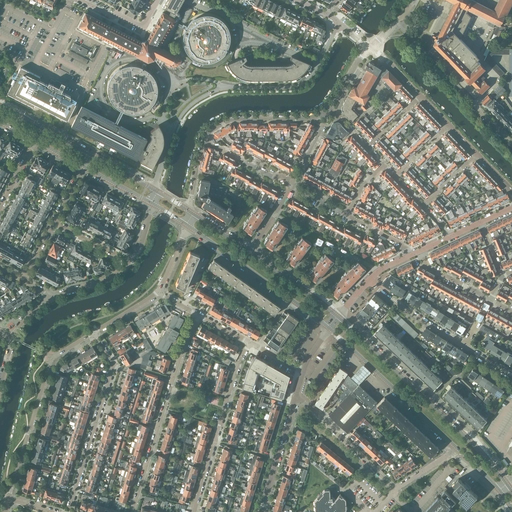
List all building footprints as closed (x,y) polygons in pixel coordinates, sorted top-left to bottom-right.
[(50,0),(47,7),(52,10),(56,0),(50,0)] [(142,7),(144,4),(136,0),(133,0),(131,4),(140,9),(141,7),(142,7)] [(166,0),(162,9),(165,8),(175,14),(178,16),(180,14),(177,12),(183,0),(166,0)] [(258,8),(261,0),(255,0),(253,4),(253,6),(258,8)] [(261,0),(258,8),(263,11),(268,0),(266,0),(261,0)] [(263,11),(269,13),(273,3),(272,2),(272,1),(268,0),(263,11)] [(344,1),(342,3),(352,10),(355,5),(347,0),(345,0),(345,1),(344,1)] [(359,0),(349,0),(355,5),(358,6),(362,10),(364,7),(357,3),(359,0)] [(496,23),(502,26),(511,4),(511,0),(499,0),(494,11),(471,0),(449,0),(455,3),(439,35),(438,35),(438,36),(437,35),(437,36),(435,34),(433,37),(436,38),(435,39),(436,39),(436,40),(437,40),(434,45),(466,78),(471,83),(477,89),(477,92),(478,93),(481,93),(482,94),(489,86),(484,81),(484,82),(482,80),(485,78),(480,74),(485,69),(466,48),(465,49),(458,41),(460,39),(474,12),(490,20),(488,25),(493,28),(496,23)] [(269,13),(274,16),(279,5),(277,5),(276,3),(275,3),(273,3),(269,13)] [(352,10),(342,3),(341,5),(340,5),(339,7),(339,8),(347,15),(348,14),(352,10)] [(140,9),(131,4),(128,9),(131,10),(130,11),(136,14),(136,13),(137,14),(138,12),(139,12),(141,9),(140,9)] [(279,5),(274,16),(279,18),(284,8),(282,7),(281,6),(280,5),(279,5)] [(86,13),(79,27),(119,47),(117,49),(123,51),(124,49),(135,55),(145,61),(144,64),(143,66),(142,68),(137,66),(131,66),(126,66),(120,69),(115,72),(112,76),(109,81),(108,87),(108,93),(110,98),(112,103),(116,108),(120,110),(121,111),(123,112),(124,112),(128,114),(134,114),(140,113),(145,111),(150,108),(153,104),(156,98),(157,93),(157,87),(156,81),(153,76),(149,72),(144,69),(146,67),(146,65),(147,62),(148,62),(154,60),(157,61),(158,57),(161,59),(160,59),(161,59),(163,60),(163,61),(164,60),(166,61),(165,64),(171,66),(173,67),(177,67),(179,64),(181,62),(181,58),(179,55),(177,54),(171,51),(170,53),(163,49),(176,25),(185,30),(183,35),(183,41),(184,46),(186,51),(189,56),(193,59),(204,63),(209,63),(215,62),(219,59),(224,55),(226,52),(226,51),(227,51),(227,50),(226,50),(226,48),(227,49),(228,48),(229,43),(230,38),(229,32),(227,27),(224,23),(220,19),(215,16),(209,15),(204,15),(198,17),(193,19),(189,23),(187,26),(186,28),(185,27),(182,26),(177,23),(179,19),(174,16),(175,14),(165,8),(163,13),(162,13),(159,20),(158,19),(155,26),(151,32),(147,40),(142,42),(141,42),(138,40),(96,19),(86,13)] [(280,18),(286,21),(291,11),(290,11),(290,10),(288,9),(287,10),(285,8),(280,18)] [(286,21),(292,24),(296,14),(296,13),(294,12),(293,12),(291,11),(286,21)] [(296,14),(292,24),(297,27),(302,17),(302,16),(301,15),(300,15),(299,15),(296,14)] [(299,25),(305,28),(309,20),(303,17),(299,25)] [(307,29),(311,30),(315,23),(309,20),(305,28),(303,32),(305,33),(307,29)] [(311,31),(317,34),(321,25),(319,24),(318,23),(317,23),(316,23),(315,23),(311,30),(311,31)] [(321,25),(317,34),(319,35),(316,40),(322,44),(325,38),(324,37),(326,33),(324,32),(325,30),(323,29),(324,27),(323,26),(322,25),(321,25)] [(74,43),(71,49),(85,56),(88,50),(74,43)] [(493,49),(490,49),(484,60),(486,62),(490,58),(493,55),(493,49)] [(86,65),(88,60),(70,51),(68,56),(86,65)] [(251,60),(251,54),(235,61),(227,64),(228,62),(225,64),(227,68),(228,70),(229,72),(231,73),(232,75),(235,77),(238,79),(240,80),(243,81),(250,82),(251,82),(286,82),(291,81),(292,81),(295,80),(297,79),(300,78),(303,76),(305,74),(308,71),(312,63),(309,62),(309,63),(291,56),(290,60),(251,60)] [(394,91),(401,84),(389,72),(383,65),(380,68),(379,68),(378,67),(377,66),(376,67),(374,65),(374,64),(372,63),(371,63),(369,62),(367,66),(366,65),(364,68),(367,70),(356,88),(353,87),(348,95),(350,96),(357,101),(364,104),(369,96),(366,94),(377,76),(382,78),(385,82),(383,84),(388,89),(390,87),(394,91)] [(76,103),(70,100),(71,97),(62,92),(61,92),(65,85),(62,83),(61,84),(51,79),(49,83),(48,85),(39,81),(41,78),(21,67),(14,79),(13,79),(11,83),(12,84),(7,94),(34,108),(35,104),(67,121),(76,103)] [(506,90),(500,84),(494,90),(497,94),(499,96),(506,90)] [(394,96),(396,98),(406,89),(402,85),(397,90),(399,93),(396,95),(394,96)] [(402,96),(404,98),(409,93),(406,89),(396,98),(398,100),(400,99),(399,98),(402,96)] [(409,93),(404,98),(400,102),(402,104),(403,103),(403,102),(406,99),(408,102),(413,97),(409,93)] [(495,96),(494,95),(493,95),(491,93),(488,95),(481,102),(486,106),(486,105),(488,107),(495,100),(499,96),(497,94),(495,96)] [(350,96),(348,95),(347,97),(342,106),(342,107),(343,107),(343,111),(343,112),(342,112),(350,120),(351,122),(353,120),(359,114),(358,114),(357,115),(355,112),(353,104),(356,100),(357,101),(350,96)] [(491,110),(492,111),(498,106),(499,105),(495,100),(488,107),(488,109),(490,110),(491,110)] [(393,101),(392,103),(397,109),(398,109),(400,111),(403,107),(398,102),(396,104),(393,101)] [(390,109),(395,115),(400,111),(398,109),(397,109),(392,103),(390,105),(392,107),(390,109)] [(409,113),(413,116),(423,107),(419,103),(414,108),(416,110),(414,113),(411,110),(409,113)] [(495,114),(496,115),(502,110),(504,108),(500,104),(499,105),(498,106),(492,111),(492,113),(494,114),(495,114)] [(142,148),(147,140),(117,124),(115,123),(82,106),(71,127),(137,160),(137,158),(141,160),(145,153),(144,152),(145,150),(142,148)] [(419,113),(421,116),(427,111),(423,107),(413,116),(414,118),(419,113)] [(385,109),(384,111),(390,117),(390,116),(392,118),(395,115),(390,109),(388,111),(385,109)] [(502,110),(496,115),(496,116),(496,117),(498,118),(499,118),(500,119),(506,114),(508,112),(507,111),(505,112),(502,110)] [(384,115),(382,117),(388,122),(392,118),(390,116),(390,117),(384,111),(382,112),(384,115)] [(419,122),(421,124),(430,114),(427,111),(421,116),(424,118),(421,121),(420,120),(419,122)] [(408,113),(404,117),(412,125),(414,123),(411,120),(413,118),(408,113)] [(426,121),(429,123),(434,118),(430,114),(421,124),(422,126),(424,124),(426,121)] [(506,114),(500,119),(500,120),(500,121),(502,123),(503,123),(504,124),(510,118),(506,114)] [(354,124),(358,129),(360,127),(360,126),(367,119),(366,117),(361,121),(359,119),(354,124)] [(378,117),(376,118),(382,124),(384,126),(388,122),(382,117),(380,119),(378,117)] [(412,125),(404,117),(400,120),(406,126),(408,123),(411,126),(412,125)] [(382,124),(376,118),(374,120),(377,122),(374,125),(380,130),(384,126),(382,124)] [(426,129),(428,131),(438,122),(434,118),(429,123),(431,126),(428,128),(426,129)] [(358,129),(362,132),(367,127),(365,125),(369,121),(367,119),(360,126),(360,127),(358,129)] [(397,124),(405,132),(406,131),(403,128),(406,126),(400,120),(397,124)] [(338,122),(335,123),(337,134),(338,133),(342,138),(348,132),(340,124),(338,122)] [(438,122),(428,131),(430,133),(431,132),(431,131),(434,129),(436,131),(441,126),(438,122)] [(309,123),(306,129),(313,132),(315,128),(313,127),(313,126),(309,123)] [(337,134),(335,123),(333,123),(331,125),(326,135),(333,139),(335,134),(337,134)] [(231,124),(227,126),(230,132),(231,133),(236,130),(233,125),(232,126),(231,124)] [(397,124),(393,128),(398,133),(400,131),(403,134),(405,132),(397,124)] [(153,168),(161,151),(161,150),(162,150),(162,149),(162,148),(163,148),(163,147),(163,146),(163,145),(163,144),(163,143),(164,143),(164,142),(164,141),(164,140),(164,139),(164,138),(164,137),(163,137),(163,136),(163,135),(163,134),(163,133),(162,133),(162,132),(162,131),(162,130),(161,130),(161,129),(161,128),(160,128),(160,127),(160,126),(159,126),(159,125),(158,125),(150,131),(151,132),(153,135),(153,139),(153,143),(152,143),(149,142),(145,150),(144,152),(145,153),(141,160),(140,162),(153,168)] [(369,129),(367,127),(362,132),(366,136),(367,135),(367,134),(375,127),(373,125),(369,129)] [(227,126),(222,129),(229,140),(233,142),(234,140),(230,139),(228,134),(230,132),(227,126)] [(372,132),(377,128),(375,127),(367,134),(367,135),(366,136),(369,140),(375,135),(372,132)] [(393,128),(389,131),(397,140),(398,138),(395,135),(398,133),(393,128)] [(218,131),(222,137),(224,136),(227,141),(232,143),(233,142),(229,140),(222,129),(218,131)] [(298,131),(310,137),(313,132),(306,129),(305,132),(300,129),(299,129),(298,131)] [(222,138),(222,137),(218,131),(214,134),(215,136),(214,137),(216,141),(222,138)] [(310,137),(298,131),(297,133),(302,136),(301,138),(307,142),(310,137)] [(397,140),(389,131),(385,135),(390,140),(393,138),(396,141),(397,140)] [(421,131),(420,132),(426,138),(428,140),(431,136),(426,131),(424,133),(421,131)] [(420,136),(418,139),(423,144),(428,140),(426,138),(420,132),(418,134),(420,136)] [(441,142),(443,144),(451,136),(447,132),(442,137),(444,140),(441,142)] [(325,137),(337,143),(338,143),(338,140),(336,140),(333,139),(326,135),(325,137)] [(347,142),(349,144),(355,139),(352,136),(350,138),(349,136),(341,144),(342,146),(347,142)] [(449,145),(455,140),(451,136),(443,144),(444,146),(447,143),(449,145)] [(239,145),(241,142),(237,140),(238,139),(236,138),(231,147),(233,147),(232,149),(236,151),(239,145)] [(294,138),(293,140),(305,147),(307,142),(301,138),(299,141),(294,138)] [(374,145),(379,150),(380,148),(388,140),(386,138),(382,143),(380,140),(374,145)] [(423,144),(418,139),(416,141),(414,138),(413,139),(412,140),(418,146),(420,147),(423,144)] [(254,153),(262,140),(260,139),(256,146),(253,144),(250,151),(254,153)] [(351,145),(353,148),(358,143),(355,139),(349,144),(344,150),(345,151),(351,145)] [(259,156),(263,149),(260,148),(264,140),(262,140),(254,153),(259,156)] [(297,145),(296,148),(302,151),(305,147),(293,140),(292,142),(297,145)] [(379,150),(382,153),(387,148),(385,146),(390,142),(388,140),(380,148),(379,150)] [(418,146),(412,140),(410,142),(413,144),(410,146),(416,152),(420,147),(418,146)] [(450,149),(446,153),(447,154),(458,144),(455,140),(449,145),(452,147),(450,149)] [(245,146),(247,143),(245,141),(242,146),(239,145),(236,151),(240,154),(241,152),(242,152),(246,146),(245,146)] [(7,154),(11,156),(16,145),(15,144),(14,143),(13,143),(10,142),(4,153),(3,152),(1,157),(2,157),(4,155),(6,156),(7,154)] [(321,143),(319,148),(325,151),(327,149),(333,152),(334,150),(328,147),(321,143)] [(351,155),(352,156),(362,147),(358,143),(353,148),(356,150),(351,155)] [(440,149),(435,143),(431,147),(439,155),(440,154),(438,151),(440,149)] [(265,157),(270,159),(272,154),(270,153),(273,148),(272,148),(273,145),(272,144),(270,147),(265,157)] [(455,150),(457,152),(462,147),(458,144),(447,154),(449,156),(455,150)] [(16,145),(11,156),(17,159),(23,149),(20,147),(19,146),(18,145),(17,146),(16,145)] [(265,157),(270,147),(268,146),(266,151),(263,149),(259,156),(263,158),(264,156),(265,157)] [(382,153),(386,158),(388,156),(396,148),(394,146),(390,150),(387,148),(382,153)] [(406,146),(404,147),(410,153),(412,155),(416,152),(410,146),(408,148),(406,146)] [(358,153),(361,155),(366,151),(362,147),(352,156),(354,158),(358,153)] [(410,153),(404,147),(402,149),(405,151),(402,154),(408,159),(412,155),(410,153)] [(439,155),(431,147),(427,151),(429,152),(432,156),(435,154),(438,157),(439,155)] [(453,160),(455,162),(466,151),(462,147),(457,152),(459,155),(453,160)] [(319,148),(316,153),(329,159),(330,157),(324,154),(325,151),(319,148)] [(386,158),(390,161),(395,156),(393,154),(397,150),(396,148),(388,156),(386,158)] [(272,163),(276,165),(279,158),(277,157),(279,152),(277,150),(274,155),(272,154),(270,159),(273,161),(272,163)] [(357,163),(358,165),(369,154),(366,151),(361,155),(363,158),(357,163)] [(466,151),(455,162),(456,163),(462,158),(464,160),(469,155),(466,151)] [(429,152),(424,157),(423,157),(427,161),(430,163),(431,162),(429,159),(432,156),(429,152)] [(316,153),(314,157),(320,160),(322,158),(328,161),(329,159),(316,153)] [(203,159),(217,163),(218,161),(210,159),(211,156),(204,154),(203,159)] [(224,163),(224,162),(228,156),(224,154),(223,156),(221,155),(218,161),(217,163),(216,165),(218,166),(221,161),(224,163)] [(366,160),(368,163),(373,158),(369,154),(358,165),(360,166),(366,160)] [(390,161),(394,165),(395,164),(395,163),(403,156),(401,154),(397,158),(395,156),(390,161)] [(281,168),(287,156),(285,155),(282,160),(279,158),(276,165),(281,168)] [(226,171),(229,165),(232,159),(228,156),(224,162),(227,164),(224,170),(226,171)] [(285,170),(289,164),(286,162),(289,157),(287,156),(281,168),(285,170)] [(395,164),(394,165),(397,169),(403,164),(401,162),(405,158),(403,156),(395,163),(395,164)] [(422,156),(418,159),(426,167),(428,166),(425,163),(427,161),(423,157),(424,157),(422,156)] [(34,168),(37,170),(43,160),(42,160),(42,158),(41,158),(39,158),(38,157),(37,159),(36,158),(29,171),(32,172),(34,168)] [(320,160),(314,157),(311,163),(321,168),(324,163),(321,161),(320,160)] [(329,172),(337,177),(347,159),(342,157),(341,159),(337,157),(329,172)] [(373,158),(368,163),(367,163),(370,166),(366,170),(368,172),(375,164),(374,163),(376,161),(373,158)] [(426,167),(418,159),(415,163),(420,168),(422,166),(425,169),(426,167)] [(43,160),(37,170),(41,172),(39,176),(41,177),(48,165),(47,164),(48,162),(46,162),(46,160),(44,160),(43,160)] [(289,164),(285,170),(289,172),(290,170),(292,171),(297,161),(294,160),(292,165),(289,164)] [(448,161),(446,163),(452,169),(453,168),(454,170),(458,167),(453,161),(451,163),(448,161)] [(470,172),(471,173),(479,165),(475,161),(470,166),(473,169),(470,172)] [(447,167),(445,169),(449,173),(450,174),(454,170),(453,168),(452,169),(446,163),(445,164),(447,167)] [(209,166),(208,166),(202,164),(201,168),(203,169),(202,171),(213,173),(214,171),(208,170),(209,166)] [(53,165),(47,177),(46,178),(47,178),(46,180),(48,181),(50,176),(54,178),(59,168),(58,168),(58,167),(56,166),(56,167),(53,165)] [(475,171),(478,174),(483,169),(479,165),(471,173),(472,174),(475,171)] [(8,177),(10,173),(0,168),(0,174),(6,178),(7,176),(8,177)] [(65,171),(59,168),(54,178),(53,179),(56,180),(56,179),(59,181),(65,171)] [(359,168),(354,173),(360,178),(363,175),(361,173),(362,172),(359,168)] [(232,176),(236,178),(236,177),(239,171),(235,169),(234,171),(233,170),(232,172),(228,180),(230,181),(232,176)] [(403,175),(407,179),(409,177),(408,177),(414,171),(413,169),(410,172),(408,169),(403,175)] [(438,172),(440,174),(444,178),(449,173),(445,169),(442,172),(440,170),(438,172)] [(477,179),(478,181),(486,173),(483,169),(478,174),(480,176),(477,179)] [(58,183),(64,186),(65,184),(70,175),(65,171),(59,181),(58,183)] [(244,173),(239,171),(236,177),(239,179),(235,186),(237,187),(244,173)] [(384,180),(389,175),(385,171),(384,173),(382,171),(375,179),(377,182),(381,178),(384,180)] [(410,183),(416,178),(413,175),(416,173),(414,171),(408,177),(409,177),(407,179),(410,183)] [(307,182),(312,184),(318,173),(316,172),(313,177),(311,175),(307,182)] [(312,184),(317,187),(320,180),(318,179),(321,173),(319,172),(318,173),(312,184)] [(242,180),(245,182),(248,176),(244,173),(237,187),(238,188),(242,180)] [(463,173),(459,176),(467,185),(469,183),(466,180),(468,178),(463,173)] [(483,179),(485,181),(490,176),(486,173),(478,181),(480,182),(483,179)] [(435,174),(433,175),(439,181),(440,181),(441,183),(445,179),(444,178),(440,174),(438,176),(435,174)] [(380,187),(381,188),(392,178),(389,175),(384,180),(386,181),(380,187)] [(439,181),(433,175),(432,177),(434,179),(432,182),(437,187),(441,183),(440,181),(439,181)] [(455,180),(457,181),(460,185),(463,183),(466,186),(467,185),(459,176),(455,180)] [(484,187),(485,188),(494,180),(490,176),(485,181),(487,184),(484,187)] [(322,187),(323,188),(328,178),(326,177),(323,182),(320,180),(317,187),(321,189),(322,187)] [(410,183),(414,187),(416,185),(422,179),(420,177),(418,180),(416,178),(410,183)] [(26,181),(24,184),(31,188),(37,191),(38,189),(35,187),(35,186),(33,185),(34,182),(32,180),(27,178),(26,179),(25,180),(26,181)] [(323,188),(329,191),(332,187),(328,184),(330,179),(328,178),(323,188)] [(389,184),(391,187),(396,182),(392,178),(381,188),(383,190),(389,184)] [(414,187),(418,191),(423,185),(421,183),(424,181),(422,179),(416,185),(414,187)] [(202,205),(228,222),(233,214),(229,211),(231,208),(228,206),(226,210),(209,199),(209,198),(208,197),(208,196),(224,199),(228,199),(228,200),(231,201),(230,202),(233,202),(233,204),(236,204),(236,205),(240,206),(241,200),(237,199),(238,198),(235,198),(235,197),(232,196),(232,195),(229,194),(229,193),(226,193),(226,190),(224,189),(224,188),(209,185),(210,182),(201,180),(197,195),(200,196),(201,197),(201,199),(204,201),(202,205)] [(494,180),(485,188),(487,190),(490,187),(492,189),(497,184),(494,180)] [(252,193),(254,194),(259,184),(253,181),(250,185),(254,188),(252,193)] [(457,181),(452,186),(455,190),(457,192),(459,191),(457,189),(460,185),(457,181)] [(83,193),(86,195),(92,185),(88,183),(88,184),(85,182),(78,196),(80,198),(83,193)] [(399,186),(396,182),(391,187),(393,189),(387,194),(389,196),(399,186)] [(262,192),(262,191),(265,185),(261,183),(260,185),(259,184),(254,194),(256,195),(258,190),(262,192)] [(22,187),(21,189),(28,193),(35,196),(34,195),(35,194),(29,191),(31,188),(24,184),(23,185),(22,186),(22,187)] [(92,185),(86,195),(90,197),(87,201),(89,203),(91,199),(97,188),(97,189),(95,188),(95,187),(92,185)] [(261,200),(263,201),(270,187),(265,185),(262,191),(265,193),(261,200)] [(369,185),(366,188),(371,193),(374,191),(378,195),(380,193),(372,185),(370,186),(369,185)] [(418,191),(422,195),(424,193),(423,193),(429,187),(428,185),(425,187),(423,185),(418,191)] [(450,185),(447,188),(455,198),(457,196),(453,192),(455,190),(452,186),(450,185)] [(333,196),(338,199),(344,187),(342,186),(340,191),(337,189),(333,196)] [(398,194),(403,189),(399,186),(389,196),(390,197),(396,192),(398,194)] [(270,187),(263,201),(264,202),(268,194),(271,196),(274,190),(270,187)] [(338,199),(343,201),(346,195),(344,193),(346,188),(344,187),(338,199)] [(424,193),(422,195),(425,198),(431,193),(429,191),(431,188),(429,187),(423,193),(424,193)] [(97,188),(91,199),(96,202),(94,205),(93,205),(91,208),(95,210),(96,208),(99,203),(97,202),(102,192),(100,191),(101,190),(97,188)] [(366,188),(362,194),(369,198),(371,193),(366,188)] [(455,198),(447,188),(443,192),(448,197),(450,195),(454,199),(455,198)] [(20,192),(18,195),(25,198),(31,201),(32,199),(27,196),(28,193),(21,189),(20,190),(19,191),(20,192)] [(50,192),(48,195),(55,199),(56,199),(57,197),(57,196),(58,194),(48,189),(47,191),(50,192)] [(396,204),(401,198),(407,193),(403,189),(398,194),(400,196),(394,202),(396,204)] [(274,190),(271,196),(274,198),(271,203),(273,205),(279,195),(277,194),(278,192),(274,190)] [(346,195),(343,201),(347,203),(348,201),(349,202),(355,192),(352,191),(349,196),(346,195)] [(502,191),(499,192),(503,200),(504,200),(505,202),(509,200),(506,193),(503,194),(502,191)] [(499,196),(496,198),(499,204),(505,202),(504,200),(503,200),(499,192),(497,193),(499,196)] [(407,193),(401,198),(404,201),(400,205),(401,207),(409,199),(408,198),(410,196),(407,193)] [(47,197),(45,200),(52,204),(53,204),(54,202),(54,201),(55,199),(48,195),(45,194),(44,196),(47,197)] [(102,204),(107,207),(112,197),(112,196),(109,194),(109,195),(107,194),(102,204)] [(369,198),(362,194),(360,198),(362,199),(361,201),(371,206),(372,204),(367,201),(369,198)] [(17,198),(16,199),(23,203),(26,205),(27,202),(24,201),(25,198),(18,195),(17,195),(16,197),(17,198)] [(492,196),(490,197),(493,205),(494,204),(495,206),(499,204),(496,198),(493,199),(492,196)] [(112,197),(107,207),(103,214),(106,216),(107,214),(107,213),(107,212),(109,208),(112,210),(118,200),(117,200),(118,199),(115,197),(114,198),(112,197)] [(489,201),(486,202),(488,207),(489,209),(495,206),(494,204),(493,205),(490,197),(487,198),(489,201)] [(431,204),(435,208),(437,206),(436,206),(442,200),(441,198),(438,201),(436,199),(431,204)] [(14,203),(13,205),(23,210),(25,211),(25,210),(24,209),(24,208),(21,206),(23,203),(16,199),(15,200),(14,202),(14,203)] [(44,202),(42,206),(49,209),(50,209),(51,209),(51,207),(51,206),(52,204),(45,200),(42,199),(41,201),(44,202)] [(118,200),(112,210),(118,213),(123,203),(121,202),(122,201),(118,199),(118,200)] [(293,208),(297,202),(293,200),(292,202),(290,201),(285,211),(287,212),(290,207),(293,208)] [(411,208),(416,203),(413,200),(411,201),(410,200),(402,208),(404,209),(408,205),(411,208)] [(444,202),(442,200),(436,206),(437,206),(435,208),(438,212),(444,206),(442,204),(444,202)] [(74,207),(73,209),(80,213),(84,215),(85,213),(81,211),(83,208),(81,206),(82,204),(77,201),(76,204),(75,204),(74,206),(74,207)] [(451,202),(449,201),(444,206),(438,212),(442,215),(447,210),(445,208),(451,202)] [(488,207),(486,202),(484,203),(483,201),(479,203),(482,210),(488,207)] [(293,215),(295,216),(301,204),(297,202),(293,208),(296,209),(293,215)] [(420,207),(416,203),(411,208),(413,210),(407,216),(409,217),(420,207)] [(482,210),(479,203),(476,205),(477,206),(473,208),(476,213),(482,210)] [(49,209),(42,206),(40,204),(39,206),(42,207),(40,211),(47,215),(49,212),(48,211),(49,209)] [(306,207),(301,204),(295,216),(297,217),(300,211),(302,213),(306,207)] [(10,210),(10,211),(17,214),(19,211),(22,213),(23,210),(13,205),(11,207),(10,208),(10,209),(10,210)] [(358,214),(363,217),(369,206),(366,205),(365,207),(366,207),(364,209),(362,208),(358,214)] [(126,211),(131,214),(138,217),(140,212),(136,209),(135,208),(134,208),(133,208),(130,206),(128,210),(124,207),(123,209),(126,211)] [(257,206),(250,217),(259,223),(267,211),(261,207),(260,208),(257,206)] [(363,217),(368,219),(371,213),(368,211),(370,209),(371,207),(369,206),(363,217)] [(469,216),(476,213),(473,208),(470,210),(468,206),(465,207),(467,211),(469,216)] [(409,217),(410,218),(416,213),(418,215),(423,210),(420,207),(409,217)] [(462,207),(459,208),(464,218),(465,220),(470,218),(469,216),(467,211),(464,212),(462,207)] [(460,223),(465,220),(464,218),(459,208),(457,209),(460,214),(457,216),(460,223)] [(47,215),(40,211),(38,214),(30,209),(29,212),(33,215),(34,214),(36,215),(35,216),(36,217),(37,216),(44,219),(45,217),(46,217),(47,215)] [(70,213),(83,221),(84,219),(79,216),(80,213),(73,209),(72,209),(71,211),(72,212),(71,214),(70,213)] [(373,219),(374,220),(378,213),(379,211),(377,209),(374,214),(371,213),(368,219),(371,222),(373,219)] [(418,215),(420,218),(416,222),(418,224),(426,216),(425,215),(426,213),(423,210),(418,215)] [(7,215),(14,219),(16,216),(20,219),(20,218),(21,219),(22,217),(21,217),(17,214),(10,211),(9,212),(8,213),(7,214),(7,215)] [(310,212),(308,216),(312,218),(309,224),(311,225),(316,215),(310,212)] [(456,225),(460,223),(457,216),(454,217),(452,212),(449,213),(454,223),(455,223),(456,225)] [(83,221),(70,213),(67,219),(75,223),(80,226),(80,225),(79,224),(82,225),(81,226),(84,228),(87,222),(84,221),(83,221)] [(454,223),(449,213),(447,214),(450,219),(447,220),(450,227),(456,225),(455,223),(454,223)] [(138,218),(139,218),(138,217),(131,214),(128,219),(136,223),(137,221),(138,221),(139,219),(138,218)] [(319,223),(319,222),(323,216),(319,214),(318,216),(316,215),(311,225),(313,226),(316,221),(319,223)] [(4,220),(11,224),(13,221),(15,223),(15,222),(17,224),(18,223),(18,224),(19,222),(18,221),(16,221),(14,219),(7,215),(6,217),(5,218),(4,219),(4,220)] [(35,220),(33,223),(40,227),(41,226),(42,225),(42,224),(44,219),(37,216),(36,217),(35,216),(34,218),(34,219),(35,220)] [(90,229),(94,222),(91,221),(93,217),(91,216),(86,227),(87,228),(88,229),(89,230),(90,229)] [(100,234),(100,235),(104,227),(101,226),(106,217),(104,216),(100,223),(99,225),(95,232),(97,233),(97,234),(99,235),(100,234)] [(320,232),(327,218),(323,216),(319,222),(322,223),(318,231),(320,232)] [(259,223),(250,217),(242,228),(246,230),(245,231),(251,235),(259,223)] [(507,217),(502,220),(505,227),(508,225),(510,229),(511,228),(510,224),(507,217)] [(328,227),(332,221),(327,218),(320,232),(322,232),(325,226),(328,227)] [(95,232),(99,225),(100,223),(97,221),(98,220),(96,219),(94,222),(90,229),(92,230),(93,231),(94,232),(95,232)] [(136,223),(128,219),(124,225),(132,229),(134,226),(135,226),(136,224),(136,223)] [(2,225),(11,230),(13,227),(18,230),(19,228),(11,224),(4,220),(3,222),(2,223),(2,224),(2,225)] [(502,220),(497,222),(500,229),(502,233),(504,232),(502,228),(505,227),(502,220)] [(30,228),(37,232),(38,232),(39,231),(39,230),(39,229),(40,227),(33,223),(29,221),(28,223),(32,225),(30,228)] [(278,221),(271,232),(280,238),(288,226),(282,222),(281,223),(278,221)] [(383,229),(385,226),(386,224),(385,224),(380,221),(377,228),(381,230),(382,228),(383,229)] [(388,231),(393,233),(400,222),(398,221),(395,226),(392,224),(388,231)] [(393,233),(398,236),(402,229),(399,228),(402,223),(400,222),(393,233)] [(497,222),(492,224),(497,236),(499,235),(497,230),(500,229),(497,222)] [(105,237),(109,230),(106,228),(108,225),(106,224),(104,227),(100,235),(102,235),(102,236),(104,237),(105,237)] [(427,224),(424,225),(430,237),(435,235),(432,228),(429,229),(427,224)] [(497,236),(492,224),(487,227),(490,234),(493,232),(495,237),(497,236)] [(11,230),(2,225),(1,227),(0,227),(0,231),(6,234),(8,231),(14,234),(15,233),(11,230)] [(425,231),(422,232),(425,239),(430,237),(424,225),(422,226),(425,231)] [(24,231),(28,233),(35,237),(36,236),(37,235),(37,234),(37,232),(30,228),(26,226),(24,231)] [(109,230),(105,237),(107,238),(107,239),(109,240),(110,240),(114,233),(111,231),(113,227),(111,226),(109,230)] [(335,238),(337,239),(342,229),(336,226),(334,230),(338,232),(335,238)] [(402,229),(398,236),(402,238),(403,236),(404,237),(410,227),(407,226),(404,231),(402,229)] [(344,236),(345,236),(348,229),(344,228),(343,230),(342,229),(337,239),(339,240),(342,235),(344,236)] [(417,228),(415,229),(421,241),(425,239),(422,232),(419,234),(417,228)] [(24,237),(25,238),(32,242),(33,241),(34,240),(34,239),(35,237),(21,229),(20,230),(22,231),(21,232),(26,234),(24,237)] [(344,244),(346,245),(353,232),(348,229),(345,236),(348,237),(344,244)] [(415,236),(412,237),(416,244),(421,241),(415,229),(413,230),(415,236)] [(123,232),(122,235),(130,240),(130,239),(131,237),(132,237),(133,235),(132,234),(133,234),(125,230),(124,233),(123,232)] [(478,239),(477,239),(479,244),(482,243),(479,239),(483,237),(480,230),(474,233),(478,239)] [(280,238),(271,232),(263,243),(267,245),(266,246),(272,250),(280,238)] [(351,239),(354,241),(357,235),(353,232),(346,245),(348,246),(351,239)] [(469,235),(473,242),(475,246),(477,245),(475,241),(477,239),(478,239),(474,233),(469,235)] [(25,238),(24,237),(18,234),(17,236),(22,239),(20,242),(29,247),(30,246),(31,246),(31,245),(31,244),(32,242),(25,238)] [(65,243),(67,239),(58,235),(56,238),(57,239),(56,241),(66,246),(65,247),(69,249),(71,251),(74,245),(71,243),(70,245),(65,243)] [(122,235),(120,237),(121,238),(120,240),(128,245),(129,245),(131,242),(130,242),(130,241),(130,240),(122,235)] [(365,242),(368,244),(371,237),(367,235),(366,237),(365,237),(360,246),(362,248),(365,242)] [(464,237),(470,248),(472,248),(470,243),(473,242),(469,235),(464,237)] [(416,244),(412,237),(407,239),(409,244),(411,243),(412,245),(416,244)] [(460,240),(463,246),(466,245),(468,249),(470,248),(464,237),(460,240)] [(493,240),(495,246),(506,241),(505,239),(501,241),(500,237),(493,240)] [(302,238),(294,248),(302,255),(311,243),(306,239),(305,240),(302,238)] [(125,250),(128,245),(119,240),(118,242),(119,243),(117,246),(125,250)] [(455,242),(460,253),(462,252),(460,248),(463,246),(460,240),(455,242)] [(495,246),(497,250),(504,248),(503,245),(507,243),(506,241),(495,246)] [(458,254),(460,253),(455,242),(450,244),(453,251),(456,250),(458,254)] [(4,258),(9,248),(11,245),(9,243),(7,247),(4,245),(0,252),(0,256),(2,257),(4,258)] [(52,246),(51,248),(59,253),(61,254),(62,250),(64,251),(65,249),(55,243),(53,246),(52,246)] [(382,244),(380,245),(386,258),(391,255),(388,248),(385,250),(382,244)] [(450,252),(453,251),(450,244),(445,247),(450,258),(452,257),(450,252)] [(381,252),(378,253),(381,260),(386,258),(380,245),(378,246),(381,252)] [(9,248),(4,258),(7,260),(8,259),(10,260),(14,253),(16,248),(14,246),(12,250),(9,248)] [(76,256),(80,248),(80,247),(78,246),(77,247),(75,246),(71,254),(73,255),(74,254),(76,255),(76,256)] [(504,248),(497,250),(499,256),(506,253),(505,250),(509,248),(508,246),(504,248)] [(15,263),(19,256),(16,254),(17,253),(16,253),(19,248),(17,247),(16,248),(14,253),(10,260),(12,262),(11,262),(14,264),(15,263)] [(440,249),(443,256),(446,254),(448,259),(450,258),(445,247),(440,249)] [(59,253),(51,248),(50,251),(50,252),(49,254),(59,260),(60,258),(57,256),(59,253)] [(80,259),(81,259),(85,251),(85,250),(83,249),(82,249),(80,248),(76,256),(78,258),(79,257),(81,258),(80,259)] [(294,248),(286,258),(289,261),(288,262),(293,266),(302,255),(294,248)] [(478,258),(482,256),(489,253),(487,248),(480,250),(481,254),(477,255),(478,258)] [(435,251),(438,258),(441,257),(443,261),(445,260),(443,256),(440,249),(435,251)] [(19,256),(15,263),(17,265),(18,266),(19,267),(20,266),(21,267),(25,259),(21,257),(24,252),(22,250),(19,256)] [(85,261),(85,262),(90,253),(89,252),(88,251),(87,252),(85,251),(81,259),(83,260),(83,259),(86,260),(85,261)] [(438,258),(435,251),(430,254),(433,260),(436,259),(438,263),(440,262),(438,258)] [(190,253),(183,269),(192,273),(199,256),(190,252),(189,253),(190,253)] [(95,256),(94,256),(94,255),(93,254),(92,254),(90,253),(85,262),(88,263),(88,262),(91,263),(94,258),(95,256)] [(381,260),(378,253),(372,256),(373,257),(370,258),(372,262),(376,260),(377,262),(381,260)] [(491,258),(489,253),(482,256),(483,259),(479,261),(480,263),(491,258)] [(324,271),(325,271),(334,260),(329,256),(328,257),(325,254),(316,264),(324,271)] [(46,259),(45,261),(56,267),(57,265),(54,263),(56,260),(48,256),(47,256),(46,258),(46,259)] [(109,264),(110,263),(101,259),(98,264),(106,267),(107,268),(108,267),(109,266),(110,265),(109,264)] [(208,268),(221,277),(227,269),(214,260),(208,268)] [(360,265),(357,262),(348,271),(356,279),(366,269),(361,264),(360,265)] [(411,262),(406,265),(410,273),(412,272),(411,271),(414,269),(411,262)] [(450,272),(453,265),(454,264),(452,262),(450,266),(446,264),(444,269),(450,272)] [(453,265),(450,272),(455,275),(461,264),(459,263),(456,267),(453,265)] [(490,270),(495,268),(493,263),(486,266),(487,269),(486,270),(485,269),(482,270),(483,273),(484,273),(485,275),(488,273),(487,272),(490,270)] [(36,275),(41,278),(45,270),(42,268),(43,265),(41,264),(36,275)] [(106,267),(98,264),(97,266),(93,268),(95,274),(103,271),(103,270),(105,269),(106,268),(106,267)] [(325,271),(324,271),(316,264),(308,274),(311,277),(310,278),(315,282),(325,271)] [(463,265),(461,264),(455,275),(460,277),(462,273),(463,271),(460,269),(463,265)] [(462,273),(467,276),(470,269),(473,265),(471,264),(468,268),(465,267),(463,271),(462,273)] [(406,265),(401,267),(404,274),(407,272),(408,274),(410,273),(406,265)] [(45,270),(41,278),(43,279),(44,280),(46,281),(50,273),(47,271),(48,268),(47,267),(45,270)] [(404,274),(401,267),(396,269),(399,276),(402,275),(403,277),(405,276),(404,274)] [(422,277),(426,270),(420,267),(417,272),(421,274),(420,276),(422,277)] [(477,268),(475,267),(473,271),(470,269),(467,276),(471,279),(477,268)] [(479,269),(477,268),(471,279),(476,281),(480,275),(477,273),(479,269)] [(176,284),(175,286),(185,290),(192,273),(183,269),(176,285),(176,284)] [(221,277),(235,287),(240,279),(227,269),(221,277)] [(426,281),(431,273),(426,270),(422,277),(425,279),(424,280),(426,281)] [(480,275),(476,281),(481,284),(482,281),(483,281),(485,277),(482,276),(483,273),(482,270),(480,275)] [(347,288),(356,279),(348,271),(339,280),(347,288)] [(49,282),(52,283),(57,273),(55,272),(53,274),(50,273),(46,281),(48,282),(49,282)] [(72,281),(70,273),(67,273),(67,272),(64,273),(66,282),(68,281),(68,282),(72,281)] [(59,274),(57,273),(52,283),(56,286),(57,285),(58,286),(59,286),(60,286),(61,285),(61,284),(60,284),(60,283),(62,279),(57,277),(59,274)] [(433,280),(434,280),(436,276),(431,273),(426,281),(428,282),(429,281),(432,282),(433,280)] [(388,279),(387,278),(381,285),(391,290),(395,284),(396,282),(397,283),(399,279),(396,278),(391,275),(388,279)] [(1,285),(0,285),(0,288),(1,289),(2,286),(6,288),(10,281),(10,280),(9,279),(7,278),(6,279),(5,278),(1,285)] [(479,288),(484,290),(487,284),(489,281),(490,279),(488,278),(485,283),(483,281),(482,281),(481,284),(479,288)] [(235,287),(248,297),(254,289),(240,279),(235,287)] [(337,298),(347,288),(339,280),(330,290),(333,292),(332,293),(337,298)] [(438,282),(434,280),(433,280),(432,282),(430,286),(433,288),(430,292),(433,293),(435,289),(438,282)] [(443,285),(438,282),(435,289),(438,290),(435,295),(437,296),(440,291),(443,285)] [(391,290),(396,294),(401,287),(395,284),(391,290)] [(487,284),(484,290),(488,293),(492,286),(487,284)] [(440,291),(442,293),(440,297),(442,298),(448,287),(443,285),(440,291)] [(30,299),(23,289),(23,288),(22,287),(21,286),(20,286),(22,290),(23,292),(20,294),(25,302),(29,299),(30,299)] [(404,298),(409,291),(406,289),(406,290),(401,287),(396,294),(402,297),(404,298)] [(453,290),(448,287),(442,298),(444,299),(446,295),(449,297),(453,290)] [(23,289),(30,299),(35,295),(35,293),(25,288),(23,289)] [(201,299),(205,293),(197,288),(195,293),(197,294),(196,297),(201,299)] [(254,289),(248,297),(262,307),(267,299),(254,289)] [(449,297),(447,301),(449,302),(451,298),(454,299),(458,293),(453,290),(449,297)] [(506,302),(508,298),(509,296),(509,295),(506,294),(507,292),(505,291),(504,293),(501,300),(506,302)] [(18,295),(15,297),(20,305),(25,302),(20,294),(18,292),(17,293),(18,295)] [(206,302),(210,296),(205,292),(205,293),(201,299),(201,300),(206,302)] [(457,306),(459,302),(462,295),(458,293),(454,299),(457,301),(455,305),(457,306)] [(375,294),(363,309),(357,316),(365,323),(364,323),(370,329),(391,308),(375,294)] [(13,299),(10,301),(14,308),(20,305),(15,297),(13,295),(11,296),(13,299)] [(206,302),(212,306),(216,299),(210,296),(210,295),(210,296),(206,302)] [(414,304),(418,297),(416,296),(415,297),(412,295),(411,296),(408,301),(414,304)] [(461,309),(464,305),(464,304),(467,298),(462,295),(459,302),(462,303),(459,308),(461,309)] [(419,308),(423,301),(424,300),(420,298),(418,297),(414,304),(419,308)] [(8,302),(5,304),(4,304),(9,311),(14,308),(10,301),(8,298),(6,299),(8,302)] [(466,311),(469,307),(468,307),(472,301),(467,298),(464,304),(464,305),(467,306),(464,310),(466,311)] [(267,299),(262,307),(272,314),(272,315),(274,316),(280,307),(267,299)] [(3,305),(0,306),(0,307),(4,315),(9,311),(4,304),(5,304),(3,301),(1,302),(3,305)] [(424,311),(429,304),(427,302),(426,303),(423,301),(419,308),(424,311)] [(472,312),(473,310),(477,303),(472,301),(468,307),(469,307),(471,309),(470,310),(472,312)] [(430,314),(433,308),(430,306),(431,305),(429,304),(424,311),(430,314)] [(141,315),(143,317),(136,322),(141,330),(145,327),(147,330),(153,326),(151,324),(159,318),(161,321),(167,317),(165,315),(170,312),(169,311),(170,309),(163,305),(158,308),(156,306),(157,306),(156,306),(152,309),(153,308),(154,310),(143,317),(142,315),(141,315)] [(209,313),(215,316),(218,309),(213,306),(209,313)] [(234,317),(230,324),(235,327),(239,320),(241,318),(238,316),(241,310),(243,308),(240,306),(239,309),(237,312),(236,315),(234,317)] [(435,318),(439,310),(437,309),(437,310),(433,308),(430,314),(435,318)] [(215,316),(220,319),(224,312),(218,309),(215,316)] [(435,318),(440,321),(444,315),(441,313),(441,312),(439,310),(435,318)] [(486,316),(490,319),(494,312),(489,310),(486,316)] [(220,319),(225,322),(229,315),(224,312),(220,319)] [(268,342),(267,344),(277,351),(298,320),(289,314),(288,315),(284,312),(264,340),(268,342)] [(490,319),(489,321),(491,323),(492,320),(495,321),(499,315),(494,312),(490,319)] [(230,313),(229,315),(225,322),(230,324),(234,317),(236,315),(234,314),(233,315),(230,313)] [(156,348),(165,353),(174,337),(176,338),(176,337),(174,336),(184,320),(174,314),(165,331),(164,330),(164,331),(165,331),(156,348)] [(447,317),(444,315),(440,321),(445,324),(450,317),(448,316),(447,317)] [(498,328),(503,318),(499,315),(495,321),(498,323),(496,327),(498,328)] [(452,318),(450,317),(445,324),(451,328),(455,322),(451,319),(452,318)] [(239,320),(235,327),(241,330),(245,323),(246,321),(244,320),(241,318),(239,320)] [(505,327),(508,320),(503,318),(498,328),(499,329),(502,325),(505,327)] [(451,328),(456,331),(461,324),(459,323),(458,324),(455,322),(451,328)] [(241,330),(246,333),(250,326),(245,323),(241,330)] [(374,333),(386,345),(395,336),(383,324),(374,333)] [(461,324),(456,331),(462,335),(462,334),(465,328),(462,326),(463,325),(461,324)] [(126,328),(125,328),(132,340),(134,338),(132,335),(135,334),(134,331),(134,330),(133,328),(132,329),(130,325),(129,326),(129,325),(126,327),(126,328)] [(246,333),(251,336),(255,329),(250,326),(246,333)] [(492,335),(494,332),(482,326),(480,330),(487,333),(488,333),(492,335)] [(197,334),(203,337),(207,330),(206,329),(207,329),(204,327),(204,328),(201,327),(197,334)] [(123,329),(119,331),(124,339),(127,337),(130,341),(132,340),(125,328),(123,329)] [(424,338),(426,339),(431,332),(425,328),(425,329),(421,335),(425,337),(424,338)] [(255,329),(251,336),(257,339),(260,332),(255,329)] [(203,337),(208,340),(212,333),(207,330),(203,337)] [(116,334),(115,335),(122,346),(124,345),(121,341),(124,339),(119,331),(116,333),(116,334)] [(429,339),(432,341),(436,335),(431,332),(426,339),(429,340),(429,339)] [(208,340),(213,343),(217,336),(212,333),(208,340)] [(122,346),(115,335),(109,338),(111,341),(111,342),(112,344),(113,343),(115,346),(118,344),(119,348),(122,346)] [(437,346),(442,339),(436,335),(432,341),(436,344),(435,345),(437,346)] [(213,343),(218,346),(222,339),(217,336),(213,343)] [(407,347),(395,336),(386,345),(398,356),(407,347)] [(493,345),(495,342),(491,339),(491,338),(488,336),(483,343),(485,343),(483,346),(484,347),(483,347),(487,349),(488,349),(489,350),(493,345)] [(143,344),(148,352),(152,349),(146,339),(142,341),(143,344)] [(218,346),(224,349),(228,341),(222,339),(218,346)] [(440,346),(443,348),(447,342),(442,339),(437,346),(439,347),(440,346)] [(224,349),(229,352),(233,344),(228,341),(224,349)] [(446,351),(448,353),(452,345),(447,342),(443,348),(446,350),(446,351)] [(233,344),(229,352),(234,355),(238,347),(233,344)] [(450,353),(454,355),(458,349),(452,345),(448,353),(450,354),(450,353)] [(489,351),(495,354),(499,347),(497,346),(496,347),(493,345),(489,350),(489,351)] [(93,347),(87,350),(92,358),(97,354),(93,347)] [(398,356),(410,367),(419,358),(407,347),(398,356)] [(495,354),(500,358),(504,351),(500,349),(501,348),(499,347),(495,354)] [(120,357),(122,361),(130,356),(128,353),(132,351),(131,349),(120,355),(121,357),(120,357)] [(191,352),(190,352),(189,358),(196,360),(198,361),(200,353),(200,352),(196,350),(194,350),(192,349),(191,352)] [(456,358),(458,359),(463,352),(458,349),(454,355),(457,357),(456,358)] [(87,350),(82,354),(86,361),(92,358),(87,350)] [(500,358),(505,361),(510,354),(507,352),(507,353),(504,351),(500,358)] [(463,352),(458,359),(460,361),(461,360),(464,362),(468,355),(463,352)] [(82,354),(76,357),(81,364),(86,361),(82,354)] [(130,356),(122,361),(124,364),(125,364),(126,365),(137,359),(136,357),(132,359),(130,356)] [(244,382),(242,389),(253,392),(258,373),(255,371),(256,370),(273,380),(275,381),(273,389),(274,390),(274,391),(271,390),(271,392),(269,397),(282,401),(282,398),(283,398),(284,396),(285,393),(285,392),(286,388),(287,386),(286,386),(287,386),(287,385),(286,385),(287,383),(287,382),(288,381),(288,380),(289,377),(289,376),(285,373),(282,372),(279,370),(276,368),(273,367),(274,367),(270,365),(268,363),(264,361),(262,360),(258,358),(256,356),(255,356),(249,366),(248,369),(244,382)] [(71,360),(74,366),(75,368),(81,364),(76,357),(71,360)] [(170,360),(163,358),(162,361),(158,360),(157,363),(168,366),(169,363),(170,363),(171,361),(171,360),(170,360)] [(195,363),(196,360),(189,358),(187,364),(198,367),(199,364),(195,363)] [(410,367),(422,378),(431,370),(419,358),(410,367)] [(74,366),(71,360),(67,363),(61,366),(60,366),(60,367),(59,368),(60,369),(60,370),(67,372),(68,372),(75,368),(74,366)] [(168,366),(157,363),(156,365),(160,367),(159,370),(166,372),(167,372),(168,372),(168,370),(168,369),(167,369),(168,366)] [(215,372),(220,374),(227,376),(229,370),(226,369),(227,366),(221,365),(220,368),(219,371),(216,370),(215,372)] [(348,433),(347,433),(377,402),(376,401),(359,386),(358,385),(358,386),(346,375),(346,374),(347,373),(340,368),(333,377),(334,377),(322,396),(321,395),(315,404),(323,411),(325,412),(337,400),(341,403),(336,409),(333,412),(332,413),(329,415),(329,416),(329,415),(329,416),(347,433),(348,433)] [(431,370),(422,378),(434,390),(443,381),(431,370)] [(471,379),(473,381),(478,374),(472,370),(468,376),(472,378),(471,379)] [(162,387),(163,381),(157,379),(158,376),(145,372),(144,375),(153,378),(152,384),(162,387)] [(220,374),(217,373),(215,379),(218,379),(225,382),(227,376),(220,374)] [(476,381),(479,383),(483,377),(478,374),(473,381),(475,382),(476,381)] [(59,375),(57,381),(65,384),(67,378),(59,375)] [(191,377),(183,375),(183,377),(182,377),(181,380),(182,381),(183,381),(182,384),(192,387),(193,384),(191,383),(193,378),(191,377)] [(89,381),(88,384),(97,386),(98,381),(90,378),(88,378),(85,377),(84,379),(89,381)] [(481,386),(483,388),(488,381),(483,377),(479,383),(482,385),(481,386)] [(470,385),(466,381),(466,380),(462,378),(461,380),(468,387),(470,385)] [(57,381),(55,387),(64,390),(65,384),(57,381)] [(486,388),(489,390),(493,384),(488,381),(483,388),(485,389),(486,388)] [(85,388),(87,389),(95,391),(97,386),(88,384),(86,383),(85,387),(85,388)] [(160,393),(162,387),(152,384),(150,390),(151,390),(160,393)] [(216,385),(212,384),(211,387),(214,387),(212,393),(218,395),(219,392),(222,393),(224,387),(216,385)] [(492,393),(494,395),(499,388),(493,384),(489,390),(492,392),(492,393)] [(443,395),(455,407),(464,398),(451,386),(443,395)] [(55,387),(53,393),(62,395),(64,390),(55,387)] [(86,391),(85,394),(94,397),(95,391),(87,389),(85,388),(84,390),(86,391)] [(499,388),(494,395),(496,396),(496,395),(500,397),(503,392),(504,392),(499,388)] [(158,398),(160,393),(151,390),(149,396),(158,398)] [(62,395),(53,393),(51,399),(60,401),(62,395)] [(252,403),(253,401),(250,399),(247,398),(248,395),(244,394),(241,393),(239,399),(249,402),(252,403)] [(156,404),(158,398),(149,396),(147,401),(156,404)] [(395,408),(393,406),(391,403),(389,401),(384,397),(376,405),(387,416),(395,408)] [(64,405),(70,407),(73,398),(70,398),(69,403),(65,402),(64,405)] [(455,407),(467,418),(475,409),(464,398),(455,407)] [(83,401),(82,404),(90,407),(92,402),(83,399),(81,399),(81,400),(81,401),(83,401)] [(237,405),(244,407),(247,408),(249,402),(239,399),(237,405)] [(155,410),(156,404),(147,401),(145,407),(148,408),(155,410)] [(50,403),(48,409),(57,412),(60,413),(61,409),(59,409),(60,406),(50,403)] [(280,405),(277,404),(273,403),(272,406),(266,404),(265,407),(271,409),(278,411),(280,405)] [(237,405),(236,410),(243,413),(246,413),(249,414),(250,412),(246,411),(247,408),(244,407),(237,405)] [(395,408),(387,416),(398,426),(406,418),(403,415),(401,414),(402,413),(400,411),(399,412),(395,408)] [(48,409),(46,415),(55,418),(57,412),(48,409)] [(475,409),(467,418),(479,429),(488,421),(475,409)] [(79,413),(78,416),(87,419),(88,413),(80,411),(78,410),(77,412),(79,413)] [(153,416),(146,414),(143,413),(141,419),(143,419),(144,420),(148,421),(151,422),(153,416)] [(46,415),(44,421),(53,424),(55,418),(46,415)] [(118,421),(116,421),(117,418),(109,415),(107,415),(106,418),(108,419),(107,420),(116,423),(118,424),(118,422),(118,421)] [(176,423),(178,418),(178,417),(174,416),(171,415),(169,421),(176,423)] [(406,418),(398,426),(409,436),(416,428),(412,424),(412,423),(410,421),(410,422),(406,418)] [(74,426),(75,426),(84,429),(85,424),(77,421),(75,420),(74,422),(75,422),(74,426)] [(44,421),(42,427),(51,430),(53,424),(44,421)] [(147,433),(149,427),(139,424),(139,426),(142,427),(141,431),(147,433)] [(114,428),(104,425),(103,429),(104,429),(104,431),(113,433),(114,428)] [(211,428),(208,427),(204,425),(204,426),(202,431),(209,433),(209,434),(211,428)] [(51,430),(42,427),(41,433),(50,436),(51,430)] [(173,435),(175,435),(176,435),(176,433),(177,433),(177,432),(177,431),(177,430),(175,429),(167,427),(166,432),(173,435)] [(409,436),(419,446),(427,438),(423,434),(423,433),(421,431),(421,432),(419,430),(416,428),(409,436)] [(357,431),(355,429),(350,435),(354,440),(360,434),(357,431)] [(362,432),(360,434),(354,440),(356,442),(358,444),(364,438),(366,436),(364,433),(366,431),(364,429),(362,432)] [(298,430),(296,436),(303,438),(305,432),(301,431),(298,430)] [(73,433),(72,437),(80,439),(82,434),(73,431),(71,431),(71,432),(73,433)] [(236,435),(228,433),(227,439),(229,440),(234,441),(236,435)] [(198,436),(196,442),(206,445),(208,439),(200,437),(198,436)] [(358,444),(363,448),(368,442),(370,440),(366,436),(364,438),(358,444)] [(39,438),(37,444),(45,446),(48,447),(48,443),(47,443),(48,440),(39,438)] [(170,444),(171,440),(164,438),(162,444),(169,446),(173,447),(173,445),(170,444)] [(427,438),(419,446),(430,457),(431,456),(433,458),(437,454),(435,452),(438,448),(435,446),(433,444),(434,443),(432,441),(431,442),(429,440),(427,438)] [(368,442),(363,448),(365,450),(364,450),(366,452),(367,452),(373,446),(370,444),(372,441),(370,440),(368,442)] [(67,446),(69,447),(77,450),(79,444),(70,442),(68,441),(68,443),(67,446)] [(133,448),(142,450),(144,445),(137,443),(135,442),(133,448)] [(196,442),(194,447),(197,448),(204,451),(206,445),(196,442)] [(261,443),(259,449),(263,450),(266,451),(268,445),(261,443)] [(317,448),(321,452),(326,446),(321,443),(317,448)] [(48,447),(45,446),(37,444),(35,450),(46,453),(48,447)] [(164,451),(168,452),(169,452),(171,453),(173,447),(169,446),(162,444),(160,450),(164,451)] [(67,446),(66,446),(65,448),(67,449),(66,452),(68,452),(76,455),(77,450),(69,447),(67,446)] [(321,452),(326,456),(331,450),(326,446),(321,452)] [(373,446),(367,452),(371,456),(377,450),(373,446)] [(140,456),(141,456),(142,456),(142,454),(142,453),(141,453),(142,450),(133,448),(131,453),(140,456)] [(224,449),(222,455),(229,457),(232,458),(235,459),(236,455),(230,454),(231,451),(226,449),(224,449)] [(46,453),(35,450),(34,455),(41,458),(43,454),(45,455),(46,453)] [(326,456),(330,460),(335,454),(331,450),(326,456)] [(377,450),(371,456),(376,460),(381,454),(383,452),(381,450),(379,452),(377,450)] [(97,453),(95,458),(102,460),(106,461),(106,459),(103,458),(104,455),(97,453)] [(140,458),(140,456),(131,453),(128,462),(135,464),(136,461),(140,463),(141,459),(140,458)] [(195,454),(191,453),(190,455),(193,456),(192,459),(191,462),(197,464),(197,461),(201,462),(202,456),(195,454)] [(330,460),(335,464),(340,458),(335,454),(330,460)] [(381,454),(376,460),(380,464),(384,461),(386,458),(381,454)] [(41,458),(34,455),(32,462),(41,464),(41,462),(40,461),(41,458)] [(167,462),(167,461),(165,461),(166,458),(162,456),(159,455),(157,461),(164,463),(164,464),(167,464),(167,462)] [(254,464),(254,465),(261,467),(263,461),(261,460),(262,457),(254,455),(253,457),(252,457),(252,458),(252,459),(252,461),(249,460),(248,463),(254,464)] [(74,460),(63,456),(62,458),(65,459),(64,462),(65,463),(72,465),(74,460)] [(95,458),(94,463),(101,466),(104,467),(105,465),(101,464),(102,460),(95,458)] [(335,464),(340,467),(344,461),(340,458),(335,464)] [(411,459),(406,462),(411,469),(413,468),(415,466),(416,466),(411,459)] [(232,468),(232,467),(226,466),(227,463),(220,460),(218,466),(225,468),(228,469),(231,470),(232,468)] [(126,465),(125,470),(135,474),(137,468),(135,467),(135,464),(128,462),(127,461),(126,464),(126,465)] [(340,467),(344,471),(349,465),(344,461),(340,467)] [(406,462),(401,465),(406,472),(408,471),(410,470),(410,469),(411,469),(406,462)] [(94,463),(92,469),(99,471),(103,472),(103,470),(100,469),(101,466),(94,463)] [(294,467),(287,464),(285,470),(288,471),(292,472),(293,472),(294,467)] [(199,468),(190,465),(189,468),(187,468),(186,470),(187,470),(197,474),(199,468)] [(349,465),(344,471),(342,473),(347,477),(354,469),(349,465)] [(401,465),(396,468),(401,475),(402,475),(404,474),(406,472),(401,465)] [(61,472),(62,473),(69,475),(71,470),(59,466),(59,468),(62,469),(61,472)] [(389,470),(388,471),(392,476),(393,475),(396,479),(396,478),(397,479),(399,477),(401,475),(396,468),(395,466),(393,467),(394,470),(392,471),(391,470),(389,470)] [(41,473),(42,471),(30,467),(29,470),(28,470),(27,473),(39,477),(40,473),(41,473)] [(92,469),(90,474),(98,476),(101,477),(102,475),(98,474),(99,471),(92,469)] [(123,476),(133,479),(135,474),(125,470),(123,476)] [(197,474),(187,470),(185,476),(195,479),(197,474)] [(248,475),(251,476),(258,478),(259,472),(252,470),(250,470),(248,475)] [(288,471),(286,477),(291,478),(291,479),(293,479),(295,473),(293,472),(292,472),(288,471)] [(37,482),(39,477),(27,473),(26,476),(27,476),(26,479),(34,481),(37,482)] [(90,474),(89,479),(96,482),(99,483),(100,481),(96,479),(98,476),(90,474)] [(58,483),(59,483),(60,483),(66,485),(68,480),(56,476),(56,478),(59,479),(58,483)] [(133,479),(123,476),(121,482),(131,485),(132,483),(133,483),(134,482),(134,481),(134,480),(133,480),(133,479)] [(195,479),(185,476),(183,482),(186,483),(193,485),(195,479)] [(294,480),(293,479),(291,479),(291,478),(286,477),(283,476),(282,482),(289,484),(292,485),(294,480)] [(25,482),(24,485),(32,487),(34,481),(26,479),(25,482)] [(89,479),(87,485),(98,488),(98,486),(95,485),(96,482),(89,479)] [(441,484),(445,487),(449,482),(446,479),(441,484)] [(478,497),(459,479),(453,484),(453,485),(448,490),(458,500),(458,499),(459,501),(467,508),(478,497)] [(120,488),(122,489),(130,491),(131,485),(121,482),(120,485),(121,486),(120,488)] [(157,486),(150,484),(148,490),(150,491),(149,493),(155,494),(157,486)] [(31,491),(32,487),(24,485),(23,488),(23,491),(34,494),(39,496),(40,493),(35,492),(31,491)] [(98,488),(87,485),(86,490),(96,493),(98,488)] [(246,490),(245,493),(252,495),(253,495),(253,494),(254,494),(254,493),(254,492),(254,490),(247,487),(244,487),(241,486),(240,488),(243,489),(246,490)] [(335,499),(334,497),(333,498),(333,494),(335,494),(335,487),(329,487),(329,490),(324,490),(321,493),(322,494),(318,499),(317,498),(314,501),(315,511),(341,511),(342,511),(343,511),(346,510),(345,500),(342,497),(341,498),(339,495),(335,499)] [(49,499),(52,490),(46,488),(43,497),(49,499)] [(291,497),(292,495),(289,494),(286,493),(287,490),(280,488),(278,493),(285,496),(288,497),(291,497)] [(61,493),(58,492),(55,501),(61,502),(62,499),(63,498),(66,490),(62,489),(61,493)] [(122,489),(120,494),(128,497),(130,491),(122,489)] [(218,491),(211,489),(209,495),(217,497),(219,498),(221,492),(218,491)] [(49,499),(55,501),(58,492),(52,490),(49,499)] [(457,501),(445,490),(442,494),(443,494),(439,498),(438,497),(424,511),(445,511),(451,506),(451,505),(452,504),(453,504),(457,501)] [(126,503),(128,497),(120,494),(119,498),(116,497),(116,500),(126,503)] [(190,496),(183,494),(181,500),(185,501),(188,502),(190,496)] [(87,502),(82,501),(80,508),(87,510),(89,503),(90,499),(91,497),(88,496),(87,500),(87,502)] [(239,504),(242,505),(249,507),(251,501),(243,499),(241,498),(239,504)] [(90,499),(89,503),(87,510),(91,511),(93,511),(96,505),(92,504),(93,501),(93,500),(90,499)] [(218,503),(215,503),(208,500),(206,506),(208,507),(213,509),(213,508),(214,505),(220,507),(223,507),(223,505),(221,505),(221,504),(218,503)] [(118,511),(119,511),(120,506),(124,507),(125,504),(119,502),(118,505),(116,511),(115,511),(118,511)]
